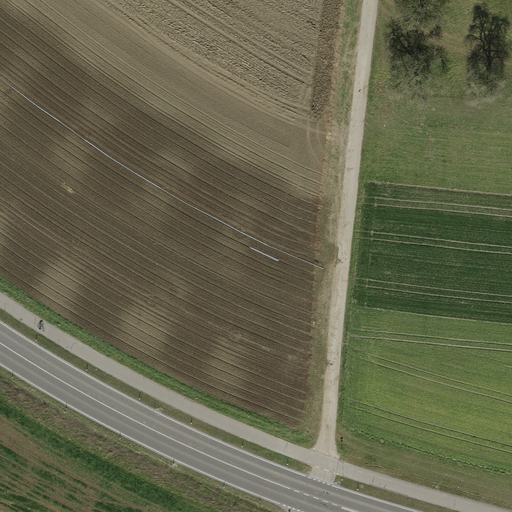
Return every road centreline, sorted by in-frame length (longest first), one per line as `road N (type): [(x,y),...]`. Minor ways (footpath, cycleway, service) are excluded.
road 1 (track): [(313,511),(374,0)]
road 2 (secondary): [(365,511),(239,467),(105,405),(0,343)]
